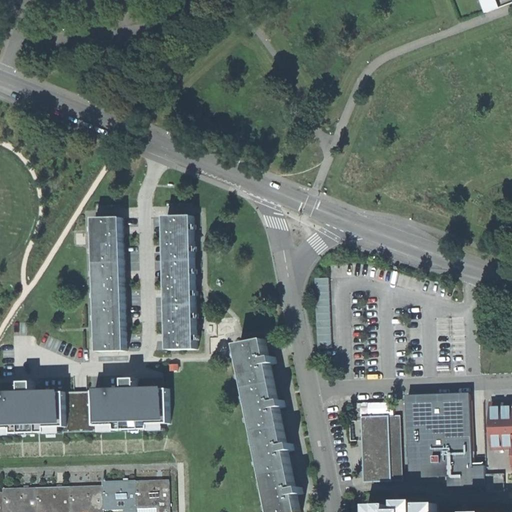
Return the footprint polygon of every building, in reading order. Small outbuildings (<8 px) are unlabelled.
[(497,0),(481,0),(486,12),(500,7),(497,0)] [(167,214),(171,347),(198,346),(194,213),(167,214)] [(124,215),(96,216),(101,350),(129,349),(124,215)] [(333,278),(319,279),(321,349),(336,349),(333,278)] [(287,441),(281,406),(288,405),(286,396),(279,397),(272,363),(279,362),(277,353),(270,354),(267,336),(241,341),(274,511),(294,511),(302,510),(298,492),(305,491),(304,482),(297,483),(290,450),(297,449),(295,439),(287,441)] [(1,392),(3,428),(177,421),(176,383),(146,385),(146,374),(130,375),(131,386),(40,390),(40,380),(29,381),(30,391),(1,392)] [(473,395),(409,397),(412,479),(449,478),(449,488),(487,487),(486,467),(475,467),(473,395)] [(511,406),(497,407),(500,445),(511,444),(511,406)] [(403,415),(365,416),(368,479),(405,479),(403,415)] [(171,511),(169,477),(136,479),(138,507),(158,505),(158,511),(171,511)] [(136,479),(103,481),(103,483),(104,508),(126,507),(125,511),(137,511),(138,507),(136,479)] [(103,483),(70,486),(71,511),(80,511),(91,511),(104,511),(104,508),(103,483)] [(71,511),(70,485),(37,488),(38,511),(71,511)] [(38,511),(37,488),(4,489),(4,491),(5,511),(38,511)] [(439,511),(439,501),(416,502),(416,499),(400,500),(400,496),(390,497),(390,502),(368,503),(368,511),(439,511)]
